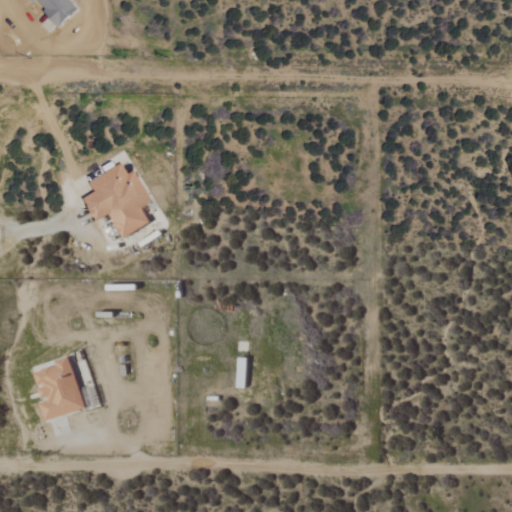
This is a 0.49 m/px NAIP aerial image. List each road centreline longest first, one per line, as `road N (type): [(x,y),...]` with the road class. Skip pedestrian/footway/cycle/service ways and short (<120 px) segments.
road 1 (residential): [(0,73),(511,81)]
road 2 (track): [(511,468),(0,468)]
road 3 (track): [(31,76),(70,159),(70,210),(66,225),(0,232)]
